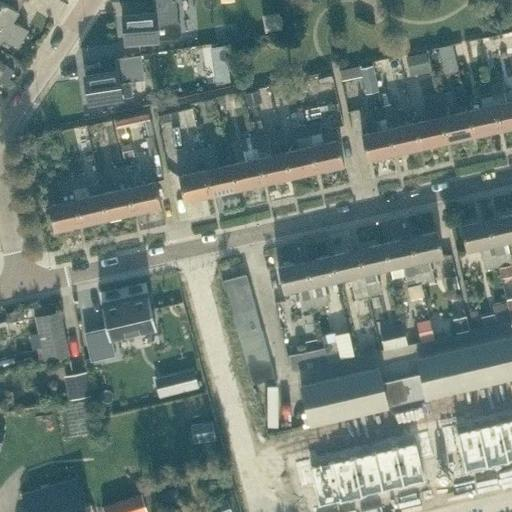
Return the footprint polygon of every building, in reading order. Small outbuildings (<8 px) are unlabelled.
[(0,0),(0,25),(24,40),(29,31),(14,22),(20,13),(18,12),(25,0),(0,0)] [(181,24),(177,21),(174,0),(153,0),(155,13),(123,16),(126,42),(159,39),(159,41),(179,39),(182,35),(181,24)] [(19,49),(24,40),(0,25),(0,45),(4,40),(19,49)] [(215,65),(229,63),(227,45),(212,47),(215,65)] [(457,73),(452,47),(438,50),(443,76),(457,73)] [(411,74),(429,70),(425,53),(407,57),(411,74)] [(133,95),(131,82),(145,80),(141,55),(115,59),(117,71),(85,76),(89,103),(122,98),(121,97),(133,95)] [(0,61),(0,72),(3,74),(9,78),(13,71),(7,68),(8,66),(0,61)] [(341,76),(361,72),(366,93),(379,90),(373,65),(361,68),(360,66),(340,70),(341,76)] [(330,71),(318,74),(320,82),(331,79),(330,71)] [(3,74),(0,78),(0,84),(4,87),(9,78),(3,74)] [(503,79),(489,82),(495,107),(500,129),(511,126),(511,100),(506,101),(504,92),(506,91),(503,79)] [(482,107),(468,110),(468,112),(474,135),(500,129),(495,107),(489,82),(476,85),(479,98),(480,98),(482,107)] [(245,94),(247,105),(259,103),(256,91),(245,94)] [(450,91),(437,94),(442,118),(447,141),(474,135),(468,112),(468,110),(454,113),(450,91)] [(428,119),(415,122),(421,147),(447,141),(442,118),(437,94),(423,98),(428,119)] [(189,102),(192,115),(211,110),(208,97),(189,102)] [(397,103),(384,106),(390,130),(395,153),(421,147),(415,122),(402,125),(397,103)] [(395,155),(390,130),(384,106),(371,109),(376,133),(362,136),(368,161),(395,155)] [(148,113),(115,120),(119,137),(128,135),(126,126),(144,122),(147,137),(146,138),(148,150),(157,149),(148,113)] [(251,123),(253,133),(262,131),(260,121),(251,123)] [(320,121),(306,124),(311,147),(317,171),(344,165),(338,140),(324,143),(321,133),(323,132),(320,121)] [(298,149),(285,152),(290,177),(317,171),(311,147),(306,124),(293,127),(298,149)] [(117,190),(102,193),(107,219),(134,213),(128,188),(123,165),(114,125),(105,127),(113,164),(109,165),(110,169),(113,181),(115,181),(117,190)] [(266,133),(253,136),(256,148),(256,149),(259,159),(264,183),(290,177),(285,152),(271,155),(266,133)] [(243,151),(256,149),(256,148),(253,136),(240,139),(243,151)] [(133,142),(137,163),(148,162),(144,140),(133,142)] [(124,159),(135,157),(132,141),(121,143),(124,159)] [(193,173),(179,176),(184,201),(211,195),(206,171),(201,147),(200,148),(199,142),(186,145),(191,163),(193,173)] [(214,144),(201,147),(206,171),(211,195),(238,189),(232,164),(219,167),(214,144)] [(245,161),(232,164),(238,189),(264,183),(259,159),(256,149),(243,151),(245,161)] [(123,165),(128,188),(134,213),(161,207),(155,181),(142,184),(137,162),(123,165)] [(84,174),(71,177),(76,199),(81,225),(107,219),(102,193),(89,196),(84,174)] [(64,202),(49,205),(54,231),(81,225),(76,199),(71,177),(57,180),(60,193),(61,193),(64,202)] [(511,262),(508,243),(511,241),(511,215),(488,220),(494,246),(499,266),(511,262)] [(499,266),(494,246),(488,220),(461,226),(467,252),(482,249),(483,256),(482,257),(485,269),(499,266)] [(431,268),(429,261),(443,258),(437,232),(410,238),(416,264),(420,283),(435,280),(432,268),(431,268)] [(420,283),(416,264),(410,238),(384,244),(390,270),(404,267),(406,274),(404,274),(408,286),(420,283)] [(377,273),(390,270),(384,244),(357,250),(363,276),(368,296),(382,292),(377,273)] [(368,296),(363,276),(357,250),(331,256),(337,282),(351,279),(353,286),(352,286),(355,299),(368,296)] [(325,285),(337,282),(331,256),(305,262),(311,288),(315,307),(329,304),(325,285)] [(315,307),(311,288),(305,262),(278,268),(284,294),(298,291),(300,298),(302,311),(315,307)] [(511,275),(509,265),(499,267),(502,277),(511,275)] [(226,291),(248,285),(245,273),(223,279),(226,291)] [(445,280),(448,291),(458,289),(455,278),(445,280)] [(229,302),(251,296),(248,285),(226,291),(229,302)] [(232,314),(255,308),(251,296),(229,302),(232,314)] [(107,329),(85,333),(91,361),(114,356),(111,340),(156,330),(149,298),(102,309),(107,329)] [(496,323),(510,320),(505,300),(492,303),(494,314),(496,323)] [(235,326),(258,320),(255,308),(232,314),(235,326)] [(38,333),(43,358),(44,359),(70,354),(61,311),(35,316),(38,333)] [(494,314),(483,317),(485,325),(496,323),(494,314)] [(420,321),(425,341),(434,338),(429,319),(420,321)] [(454,321),(457,333),(468,330),(465,319),(454,321)] [(238,337),(261,331),(258,320),(235,326),(238,337)] [(403,323),(380,329),(385,349),(407,344),(403,323)] [(365,348),(378,345),(375,327),(362,329),(365,348)] [(251,385),(253,384),(274,378),(261,331),(238,337),(251,385)] [(38,333),(31,334),(33,348),(37,347),(40,360),(44,359),(43,358),(38,333)] [(0,337),(0,348),(20,345),(18,335),(0,337)] [(309,425),(511,378),(511,336),(417,358),(421,376),(383,385),(379,368),(300,386),(309,425)] [(328,362),(342,359),(337,339),(323,342),(325,347),(328,362)] [(325,347),(313,349),(316,365),(328,362),(325,347)] [(299,353),(288,356),(290,365),(302,363),(299,353)] [(192,369),(166,375),(171,393),(197,386),(192,369)] [(68,399),(77,398),(91,395),(87,371),(64,376),(68,399)] [(511,387),(500,391),(502,399),(511,396),(511,387)] [(483,388),(469,391),(471,400),(485,397),(483,388)] [(84,426),(87,412),(56,405),(53,419),(84,426)] [(386,411),(373,414),(375,423),(388,419),(386,411)] [(511,418),(499,422),(508,461),(509,461),(511,459),(511,418)] [(212,422),(198,424),(201,442),(214,440),(212,422)] [(499,422),(478,427),(487,466),(486,466),(486,467),(509,462),(509,461),(508,461),(499,422)] [(358,424),(345,427),(347,436),(360,433),(358,424)] [(455,425),(442,428),(447,452),(460,449),(465,471),(486,466),(487,466),(478,427),(457,432),(455,425)] [(345,427),(332,430),(334,439),(347,436),(345,427)] [(415,442),(394,447),(403,486),(425,480),(420,459),(433,456),(427,431),(413,435),(415,442)] [(394,447),(373,452),(382,491),(385,490),(403,486),(394,447)] [(373,452),(352,457),(361,495),(362,495),(380,491),(382,491),(373,452)] [(352,457),(331,462),(340,500),(339,501),(340,502),(363,497),(362,495),(361,495),(352,457)] [(309,459),(295,463),(301,487),(313,484),(318,506),(339,501),(340,500),(331,462),(310,467),(309,459)] [(84,511),(75,480),(21,497),(26,511),(84,511)] [(148,511),(144,497),(104,509),(104,511),(148,511)] [(230,511),(226,499),(210,504),(212,511),(230,511)]
